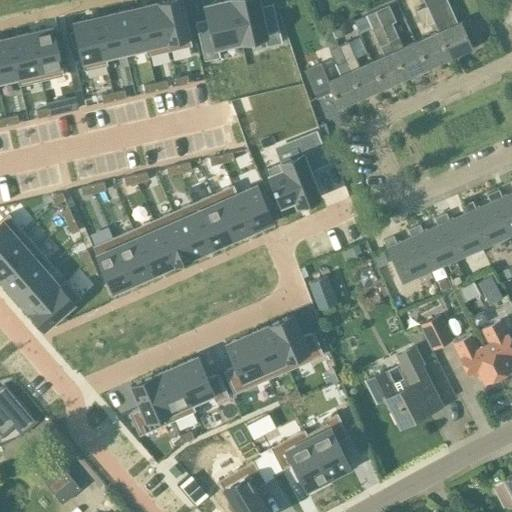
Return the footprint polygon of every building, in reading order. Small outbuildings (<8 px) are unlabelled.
[(180,0),(163,0),(158,1),(167,40),(189,35),(180,0)] [(211,29),(198,32),(204,59),(220,56),(217,45),(240,40),(231,0),(221,0),(205,4),(211,29)] [(258,0),(231,0),(240,40),(264,34),(266,45),(282,41),(275,14),(262,17),(258,0)] [(424,0),(426,5),(434,22),(438,30),(450,57),(472,47),(460,21),(457,22),(447,0),(424,0)] [(158,1),(137,6),(146,45),(167,40),(158,1)] [(376,10),(383,25),(406,76),(428,67),(416,40),(403,46),(392,21),(394,20),(387,5),(376,10)] [(424,26),(434,22),(426,5),(417,9),(424,26)] [(137,6),(116,11),(125,49),(146,45),(137,6)] [(376,10),(366,14),(373,29),(384,54),(371,60),(383,87),(406,76),(383,25),(376,10)] [(116,11),(95,16),(104,54),(125,49),(116,11)] [(95,16),(73,21),(82,60),(104,54),(95,16)] [(52,26),(30,31),(39,70),(61,64),(52,26)] [(416,40),(428,67),(450,57),(438,30),(416,40)] [(30,31),(9,36),(18,74),(39,70),(30,31)] [(9,36),(0,38),(0,78),(18,74),(9,36)] [(348,40),(338,45),(362,96),(383,87),(371,60),(359,65),(348,40)] [(339,106),(362,96),(338,45),(329,49),(340,74),(328,79),(321,63),(305,70),(317,97),(332,90),(339,106)] [(187,73),(175,76),(177,84),(189,81),(187,73)] [(166,78),(154,81),(156,89),(168,86),(166,78)] [(154,81),(143,84),(145,92),(156,89),(154,81)] [(124,88),(112,91),(114,99),(126,96),(124,88)] [(112,91),(101,94),(102,102),(114,99),(112,91)] [(59,103),(47,106),(49,114),(61,111),(59,103)] [(47,106),(36,109),(37,117),(49,114),(47,106)] [(17,113),(5,116),(7,124),(19,121),(17,113)] [(325,124),(318,126),(321,135),(328,133),(325,124)] [(283,168),(269,174),(281,203),(294,198),(295,199),(302,196),(304,201),(319,195),(308,168),(326,161),(315,132),(296,140),(301,153),(280,162),(283,168)] [(232,151),(221,154),(223,162),(234,159),(232,151)] [(221,154),(209,157),(211,165),(223,162),(221,154)] [(190,161),(178,164),(180,172),(192,169),(190,161)] [(178,164),(166,167),(168,175),(180,172),(178,164)] [(147,171),(135,174),(137,182),(149,179),(147,171)] [(135,174),(124,177),(125,185),(137,182),(135,174)] [(104,181),(92,184),(94,192),(106,189),(104,181)] [(257,183),(236,192),(252,228),(272,219),(257,183)] [(92,184),(81,187),(83,194),(94,192),(92,184)] [(498,189),(487,194),(490,202),(494,201),(509,234),(511,232),(511,192),(502,197),(498,189)] [(62,191),(51,196),(54,204),(65,199),(62,191)] [(236,192),(216,201),(232,237),(252,228),(236,192)] [(216,201),(196,210),(212,246),(232,237),(216,201)] [(472,201),(460,205),(464,214),(467,212),(482,246),(509,234),(494,201),(490,202),(475,209),(472,201)] [(69,207),(61,211),(66,222),(73,218),(69,207)] [(196,210),(177,218),(192,254),(212,246),(196,210)] [(445,212),(434,217),(438,225),(441,224),(456,258),(482,246),(467,212),(464,214),(449,220),(445,212)] [(73,218),(66,222),(71,233),(78,229),(73,218)] [(177,218),(157,227),(173,263),(192,254),(177,218)] [(2,219),(0,220),(0,250),(17,236),(2,219)] [(419,224),(408,229),(411,237),(415,235),(429,269),(456,258),(441,224),(438,225),(423,232),(419,224)] [(157,227),(137,235),(153,272),(173,263),(157,227)] [(137,235),(117,244),(133,280),(153,272),(137,235)] [(393,235),(384,239),(388,247),(402,281),(429,269),(415,235),(411,237),(397,243),(393,235)] [(17,236),(0,250),(0,276),(1,278),(31,252),(17,236)] [(117,244),(96,253),(112,289),(133,280),(117,244)] [(87,249),(79,252),(84,263),(91,260),(87,249)] [(31,252),(1,278),(15,294),(45,269),(31,252)] [(91,260),(84,263),(89,274),(96,271),(91,260)] [(511,266),(503,270),(506,278),(511,275),(511,266)] [(45,269),(15,294),(29,311),(59,285),(45,269)] [(318,309),(338,302),(328,274),(308,281),(318,309)] [(491,276),(478,282),(490,303),(502,297),(491,276)] [(59,285),(29,311),(44,328),(74,302),(59,285)] [(291,313),(269,323),(284,360),(306,350),(310,359),(322,353),(312,330),(301,335),(291,313)] [(419,324),(431,349),(451,339),(438,314),(419,324)] [(489,342),(484,345),(499,375),(511,368),(511,364),(507,353),(511,350),(511,340),(508,333),(507,333),(500,318),(482,327),(489,342)] [(269,323),(248,333),(263,369),(284,360),(269,323)] [(234,365),(223,369),(233,392),(246,387),(242,378),(263,369),(248,333),(225,343),(234,365)] [(484,382),(499,375),(484,345),(478,348),(471,334),(453,343),(460,357),(459,358),(467,373),(477,368),(484,382)] [(396,354),(407,375),(390,384),(383,370),(366,379),(377,400),(386,396),(400,425),(428,410),(425,405),(438,398),(420,362),(421,361),(414,345),(396,354)] [(198,354),(175,364),(190,401),(212,391),(216,400),(229,394),(219,371),(207,376),(198,354)] [(175,364),(153,374),(169,410),(190,401),(175,364)] [(332,367),(321,371),(327,384),(338,379),(332,367)] [(140,406),(128,411),(138,434),(151,428),(147,420),(169,410),(153,374),(130,384),(140,406)] [(0,426),(6,433),(31,410),(7,382),(0,388),(0,426)] [(297,389),(286,394),(289,401),(300,396),(297,389)] [(329,426),(308,437),(328,476),(350,465),(337,439),(348,434),(337,411),(324,418),(329,426)] [(268,413),(246,424),(253,437),(274,426),(268,413)] [(283,439),(270,445),(282,468),(293,462),(306,488),(328,476),(308,437),(287,448),(283,439)] [(261,454),(272,473),(281,468),(270,446),(259,452),(260,454),(261,454)] [(36,464),(68,500),(86,484),(54,448),(36,464)] [(260,454),(252,459),(265,480),(274,475),(272,473),(261,454),(260,454)] [(246,474),(224,487),(238,511),(268,511),(270,511),(255,486),(265,480),(252,459),(241,466),(246,474)] [(191,475),(179,484),(196,503),(207,494),(191,475)] [(511,476),(494,486),(505,507),(511,503),(511,476)]
